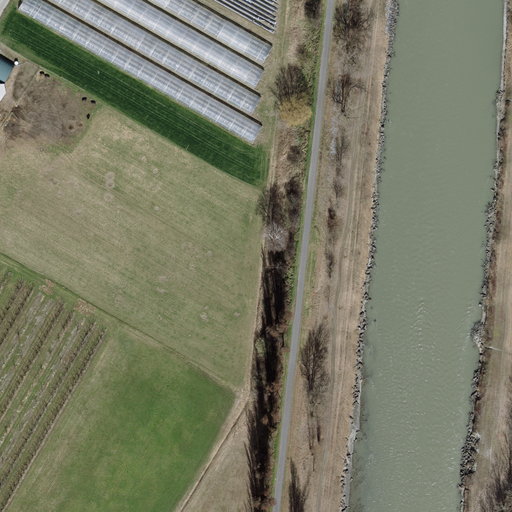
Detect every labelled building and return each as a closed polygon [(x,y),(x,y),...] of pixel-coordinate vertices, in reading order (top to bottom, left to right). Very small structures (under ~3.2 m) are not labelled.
[(93,0),(55,0),(124,36),(132,20),(93,0)] [(144,0),(104,0),(257,82),(266,65),(144,0)] [(0,52),(0,76),(6,79),(16,61),(0,52)] [(189,77),(252,110),(261,95),(197,62),(189,77)] [(0,80),(0,98),(8,85),(0,80)]
